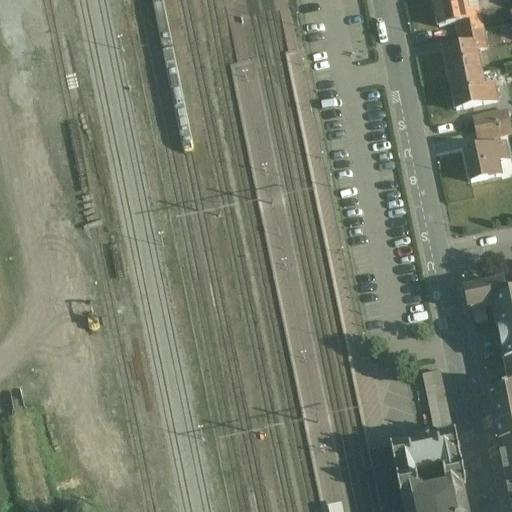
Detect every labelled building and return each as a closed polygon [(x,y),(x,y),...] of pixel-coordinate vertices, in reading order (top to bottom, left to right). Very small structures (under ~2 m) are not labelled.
[(477,0),(445,0),(431,3),(437,35),(455,31),(457,41),(484,36),(477,0)] [(484,36),(457,41),(459,51),(442,55),(448,86),(483,79),(479,59),(488,56),(484,36)] [(483,79),(448,86),(455,118),(500,109),(496,89),(486,91),(483,79)] [(475,135),(510,128),(507,115),(473,122),(475,135)] [(511,136),(510,128),(475,135),(477,147),(511,139),(511,136)] [(507,149),(465,158),(471,188),(501,182),(499,168),(510,166),(507,149)] [(497,329),(511,325),(511,300),(508,301),(505,288),(467,296),(471,317),(494,313),(497,329)] [(511,325),(497,329),(504,369),(511,367),(511,325)] [(493,415),(511,412),(511,393),(490,398),(493,415)] [(511,412),(493,415),(497,433),(511,429),(511,412)] [(511,429),(497,433),(500,450),(511,448),(511,429)] [(465,511),(451,444),(382,459),(393,511),(465,511)] [(511,448),(500,450),(505,470),(511,468),(511,448)]
